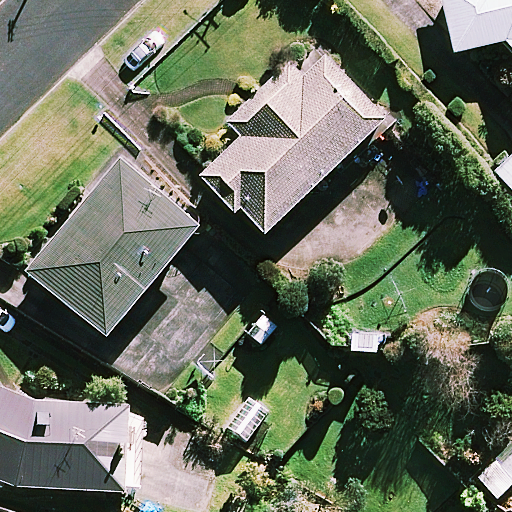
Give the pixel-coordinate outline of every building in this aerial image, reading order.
[(511,0),(446,0),(459,53),(509,41),(511,44),(511,160),(500,172),(511,184),(511,0)] [(247,138),(207,176),(242,213),(247,208),(271,233),(388,121),(324,55),(304,75),(294,64),(233,123),(247,138)] [(203,229),(124,162),(24,280),(104,347),(203,229)] [(0,396),(0,491),(20,500),(123,504),(124,493),(138,494),(141,415),(32,411),(0,396)] [(268,417),(246,401),(225,432),(247,447),(268,417)] [(511,481),(511,444),(494,461),(511,481)]
